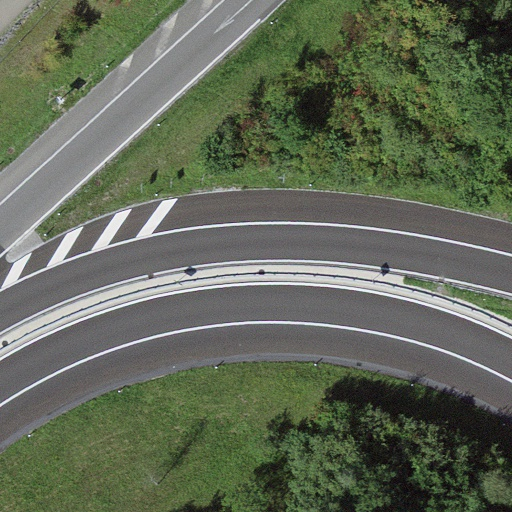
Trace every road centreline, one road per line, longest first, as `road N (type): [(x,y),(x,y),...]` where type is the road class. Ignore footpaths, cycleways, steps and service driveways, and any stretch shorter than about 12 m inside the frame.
road 1 (motorway): [(0,389),(98,338),(232,310),(361,316),(511,365)]
road 2 (motorway): [(511,272),(358,242),(240,239),(133,255),(0,310)]
road 3 (motorway): [(253,0),(0,230)]
